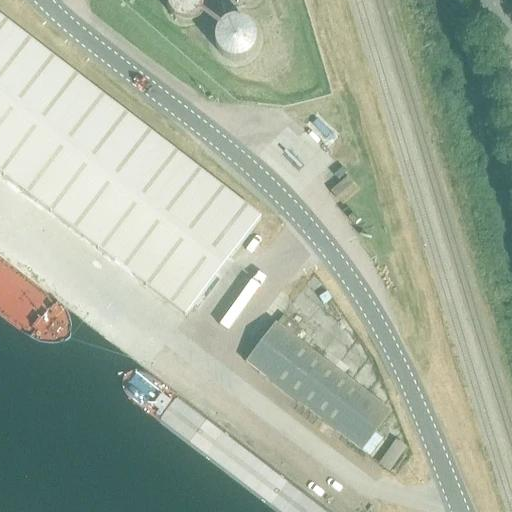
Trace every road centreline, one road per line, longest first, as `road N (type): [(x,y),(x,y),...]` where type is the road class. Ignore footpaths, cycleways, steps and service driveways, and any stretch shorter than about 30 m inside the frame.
road 1 (unclassified): [(458,511),(411,384),(331,254),(252,168),(38,0)]
road 2 (unknown): [(190,358),(356,479),(418,499),(453,498)]
road 3 (unknown): [(0,212),(190,358)]
road 4 (unknown): [(302,223),(190,358)]
